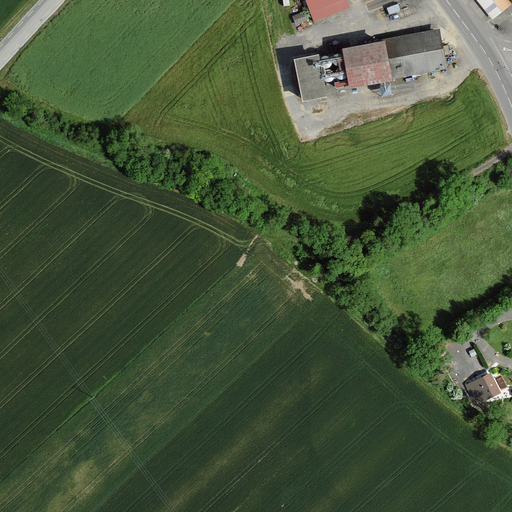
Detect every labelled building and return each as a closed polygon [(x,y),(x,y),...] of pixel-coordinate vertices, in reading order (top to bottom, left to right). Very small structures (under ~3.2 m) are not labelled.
[(345,0),(306,0),(314,19),(347,6),(345,0)] [(480,0),(496,19),(511,5),(511,3),(509,0),(480,0)] [(303,13),(293,17),(296,24),(306,20),(303,13)] [(445,68),(438,32),(383,42),(384,45),(344,52),(351,88),(391,81),(391,78),(445,68)] [(338,55),(335,56),(333,58),(332,60),(333,63),(334,66),(337,67),(339,67),(342,66),(344,64),(344,60),(343,58),(341,56),(338,55)] [(326,99),(318,57),(294,61),(302,103),(326,99)] [(325,57),(324,57),(322,58),(320,60),(319,62),(320,65),(321,68),(324,69),(326,69),(329,68),(331,66),(331,62),(330,60),(328,58),(325,57)] [(341,69),(340,70),(338,70),(336,72),(335,74),(335,77),(337,80),(340,81),(342,81),(345,80),(346,78),(347,75),(346,72),(344,70),(341,69)] [(328,71),(327,71),(325,72),(323,74),(322,76),(322,79),(324,81),(327,83),(329,83),(332,81),(333,80),(334,76),(333,74),(331,72),(328,71)] [(500,393),(491,374),(477,381),(487,400),(500,393)]
